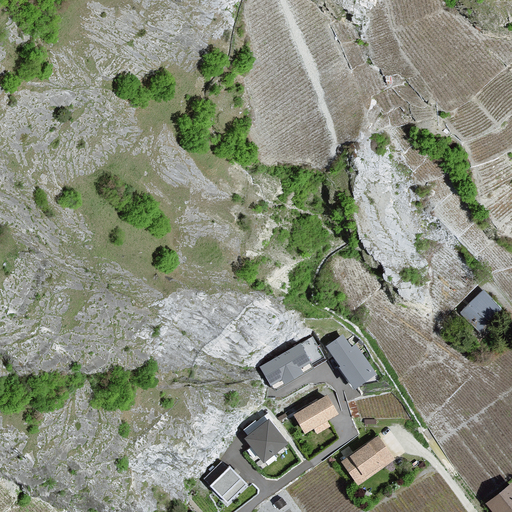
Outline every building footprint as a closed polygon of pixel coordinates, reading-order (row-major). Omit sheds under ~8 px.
[(503,311),(483,291),(461,312),(481,332),(503,311)] [(312,335),(259,365),(274,391),(327,361),(312,335)] [(343,335),(327,346),(356,387),(376,373),(356,344),(351,347),(343,335)] [(326,396),(295,414),(306,433),(315,428),(318,433),(330,426),(327,421),(337,415),(326,396)] [(288,444),(269,419),(245,438),(264,462),(288,444)] [(378,436),(341,464),(359,487),(396,459),(378,436)] [(210,479),(226,463),(222,459),(205,475),(210,479)] [(248,485),(230,466),(209,486),(227,505),(248,485)] [(511,511),(511,483),(486,503),(493,511),(511,511)]
